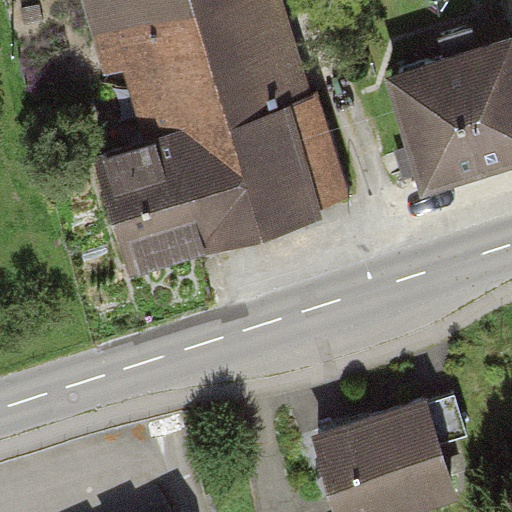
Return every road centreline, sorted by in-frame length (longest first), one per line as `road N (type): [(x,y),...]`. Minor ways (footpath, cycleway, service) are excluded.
road 1 (tertiary): [(511,246),(0,410)]
road 2 (track): [(401,282),(312,0)]
